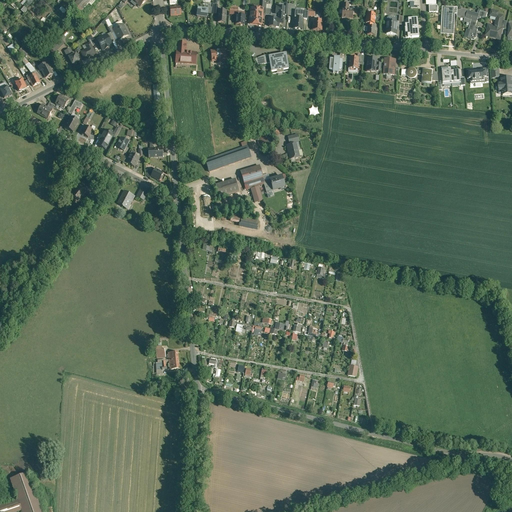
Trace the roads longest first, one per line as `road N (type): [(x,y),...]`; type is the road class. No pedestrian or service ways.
road 1 (unclassified): [(511,459),(448,454),(198,390)]
road 2 (residential): [(161,30),(426,51)]
road 3 (unclassified): [(198,390),(176,197)]
road 4 (residential): [(176,197),(9,109)]
road 5 (residential): [(9,109),(161,30)]
road 6 (unclassified): [(176,197),(162,46)]
road 7 (unknown): [(257,160),(239,35)]
road 8 (unclassified): [(192,511),(198,390)]
